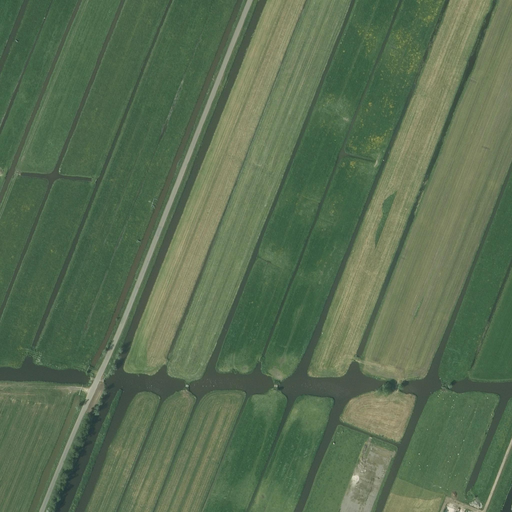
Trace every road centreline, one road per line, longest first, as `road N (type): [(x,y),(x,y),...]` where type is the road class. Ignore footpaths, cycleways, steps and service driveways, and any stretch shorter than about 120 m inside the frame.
road 1 (unclassified): [(42,511),(250,0)]
road 2 (track): [(0,214),(85,0)]
